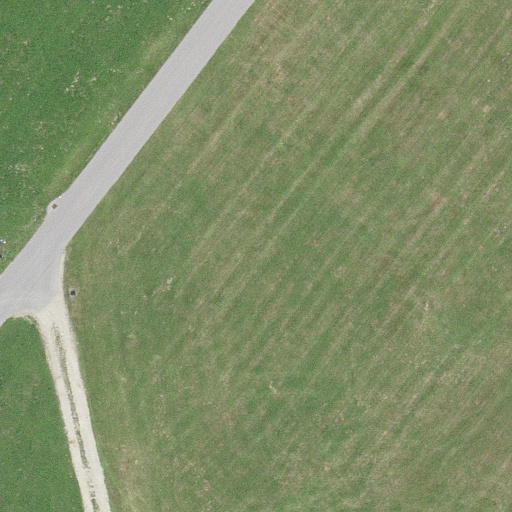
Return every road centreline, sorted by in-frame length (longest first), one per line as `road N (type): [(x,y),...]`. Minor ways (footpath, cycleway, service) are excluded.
road 1 (unclassified): [(0,298),(229,0)]
road 2 (track): [(34,251),(91,511)]
